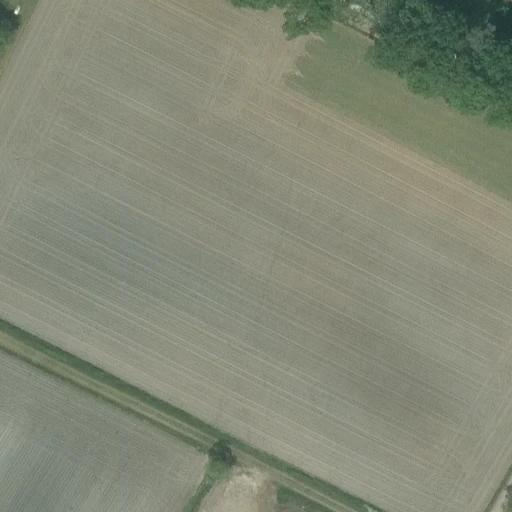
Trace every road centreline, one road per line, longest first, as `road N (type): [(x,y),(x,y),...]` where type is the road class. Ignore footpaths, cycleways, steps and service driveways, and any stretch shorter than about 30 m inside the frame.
road 1 (track): [(341,511),(0,341)]
road 2 (track): [(511,75),(360,0)]
